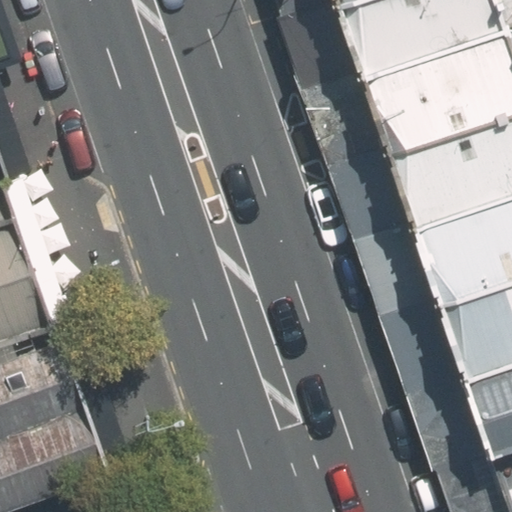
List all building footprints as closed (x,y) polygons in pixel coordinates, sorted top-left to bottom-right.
[(511,0),(341,0),(361,59),(511,7),(511,0)] [(511,7),(361,59),(386,134),(511,90),(511,7)] [(511,90),(386,134),(412,207),(511,174),(511,90)] [(511,174),(412,207),(436,284),(511,259),(511,174)] [(0,219),(14,215),(16,214),(0,178),(0,219)] [(14,215),(0,219),(0,346),(51,330),(14,215)] [(511,259),(436,284),(464,368),(511,351),(511,259)] [(51,330),(0,346),(0,507),(107,474),(59,328),(51,330)] [(511,351),(464,368),(492,442),(511,435),(511,351)] [(511,435),(492,442),(511,503),(511,435)]
